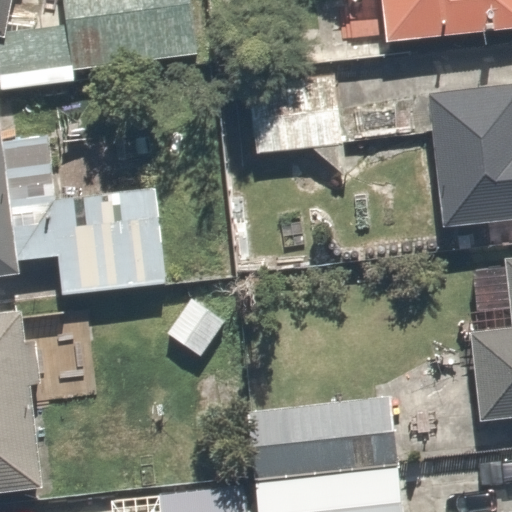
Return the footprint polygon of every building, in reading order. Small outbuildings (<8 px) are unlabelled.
[(0,0),(0,36),(7,38),(14,0),(0,0)] [(65,0),(68,26),(72,65),(200,53),(195,0),(65,0)] [(511,23),(511,0),(384,0),(389,39),(511,23)] [(346,73),(252,81),(258,143),(351,135),(346,73)] [(447,224),(511,216),(511,82),(432,91),(447,224)] [(0,94),(0,273),(22,271),(0,94)] [(18,317),(0,319),(0,492),(43,488),(31,386),(43,385),(38,343),(21,345),(18,317)] [(479,418),(511,414),(511,327),(468,333),(479,418)] [(400,511),(396,401),(261,407),(266,511),(400,511)] [(252,511),(249,482),(164,490),(165,511),(252,511)]
